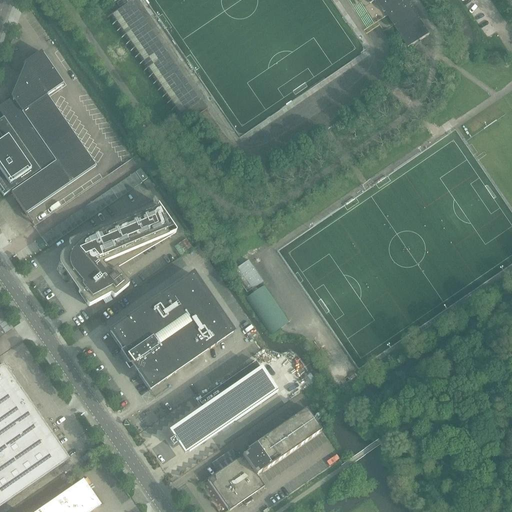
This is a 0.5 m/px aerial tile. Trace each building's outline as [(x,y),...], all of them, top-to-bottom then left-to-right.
[(367,0),(370,4),(376,0),(384,13),(386,12),(408,48),(430,35),(407,0),(367,0)] [(200,105),(131,5),(111,18),(178,119),(200,105)] [(27,215),(96,167),(47,97),(64,85),(41,53),(24,64),(25,65),(11,98),(12,100),(0,107),(0,113),(3,119),(0,121),(0,136),(2,140),(0,141),(0,191),(4,197),(40,172),(41,173),(11,194),(27,216),(27,215)] [(147,179),(140,169),(136,173),(142,183),(147,179)] [(142,183),(136,173),(131,176),(137,186),(142,183)] [(137,186),(131,176),(126,180),(132,189),(137,186)] [(132,189),(126,180),(121,183),(128,193),(132,189)] [(128,193),(121,183),(116,186),(123,196),(128,193)] [(123,196),(116,186),(111,190),(118,200),(123,196)] [(118,200),(111,190),(106,193),(113,203),(118,200)] [(113,203),(106,193),(101,197),(108,207),(113,203)] [(108,207),(101,197),(96,200),(103,210),(108,207)] [(103,210),(96,200),(91,203),(98,213),(103,210)] [(117,270),(117,269),(175,235),(176,234),(176,233),(176,232),(155,202),(154,202),(154,201),(153,201),(153,202),(121,221),(79,239),(70,243),(69,243),(69,244),(69,245),(71,249),(62,255),(61,256),(61,257),(60,258),(60,259),(60,260),(60,261),(59,261),(59,263),(60,263),(60,264),(60,265),(61,267),(61,268),(88,307),(89,307),(90,307),(110,296),(111,296),(112,297),(113,298),(114,298),(115,298),(128,287),(129,287),(129,286),(129,285),(117,271),(117,270)] [(98,213),(91,203),(86,207),(93,217),(98,213)] [(93,217),(86,207),(81,210),(88,220),(93,217)] [(88,220),(81,210),(76,214),(83,224),(88,220)] [(83,224),(76,214),(71,217),(78,227),(83,224)] [(78,227),(71,217),(66,220),(73,230),(78,227)] [(73,230),(66,220),(61,224),(68,234),(73,230)] [(68,234),(61,224),(56,227),(63,237),(68,234)] [(63,237),(56,227),(51,231),(58,241),(63,237)] [(58,241),(51,231),(47,234),(53,244),(58,241)] [(53,244),(47,234),(42,237),(49,247),(53,244)] [(263,283),(248,261),(232,272),(247,294),(251,291),(254,294),(246,299),(271,336),(289,323),(264,287),(258,291),(256,288),(263,283)] [(233,334),(193,276),(152,304),(151,304),(143,310),(110,333),(123,351),(120,354),(123,358),(126,364),(130,361),(133,366),(150,391),(208,351),(216,345),(233,334)] [(13,328),(0,309),(0,326),(5,334),(13,328)] [(202,410),(169,433),(174,440),(169,443),(173,448),(177,445),(185,456),(217,433),(222,430),(231,423),(233,422),(259,404),(261,403),(276,393),(276,392),(256,362),(197,403),(202,410)] [(4,365),(0,368),(0,509),(70,461),(50,432),(4,365)] [(262,473),(321,432),(306,410),(252,448),(247,451),(249,453),(243,457),(243,456),(216,475),(208,481),(229,511),(243,502),(245,505),(249,503),(253,500),(251,497),(264,487),(256,476),(262,472),(262,473)] [(91,511),(100,506),(83,481),(38,511),(91,511)]
